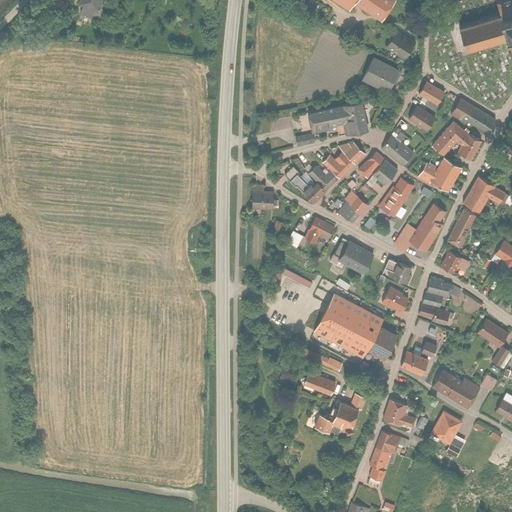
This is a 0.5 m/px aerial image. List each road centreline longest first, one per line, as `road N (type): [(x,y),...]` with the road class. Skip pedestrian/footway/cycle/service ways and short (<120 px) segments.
road 1 (tertiary): [(217,159),(216,488)]
road 2 (residential): [(361,126),(380,118),(415,65),(494,111)]
road 3 (residential): [(494,111),(422,257)]
road 4 (tertiary): [(228,0),(217,159)]
road 5 (residential): [(388,357),(511,431)]
